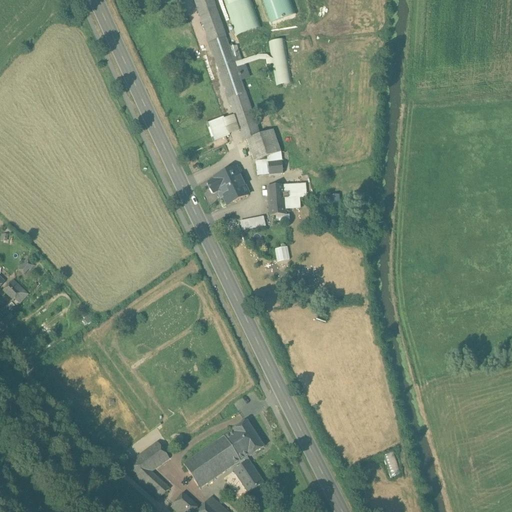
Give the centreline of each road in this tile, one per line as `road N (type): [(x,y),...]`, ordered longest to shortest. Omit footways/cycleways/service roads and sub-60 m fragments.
road 1 (primary): [(96,0),(344,511)]
road 2 (track): [(0,337),(61,415),(171,511)]
